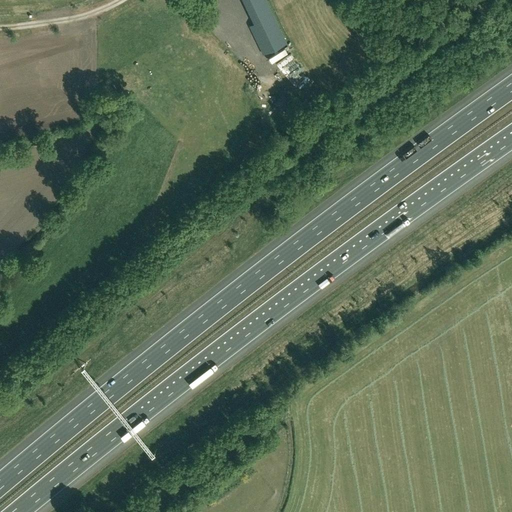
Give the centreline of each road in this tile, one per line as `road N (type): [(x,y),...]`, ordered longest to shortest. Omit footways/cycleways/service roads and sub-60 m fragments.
road 1 (motorway): [(511,87),(281,257),(0,485)]
road 2 (motorway): [(19,511),(293,295),(511,137)]
road 3 (residential): [(295,114),(186,0)]
road 4 (track): [(0,28),(121,0)]
